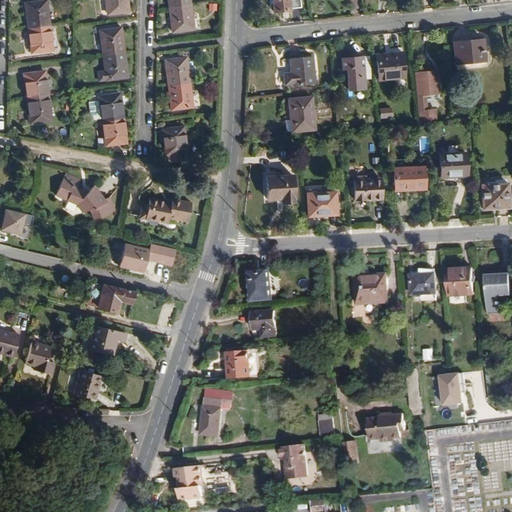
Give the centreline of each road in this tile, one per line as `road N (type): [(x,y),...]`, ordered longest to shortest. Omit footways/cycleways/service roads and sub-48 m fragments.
road 1 (residential): [(511,231),(258,246),(218,239)]
road 2 (residential): [(511,10),(235,34)]
road 3 (unknown): [(228,182),(0,141)]
road 4 (residential): [(0,250),(200,296)]
road 5 (secondary): [(218,239),(232,157),(235,39)]
road 6 (residential): [(156,426),(85,420),(0,393)]
road 7 (residential): [(185,338),(50,303)]
road 8 (residential): [(141,467),(273,454)]
